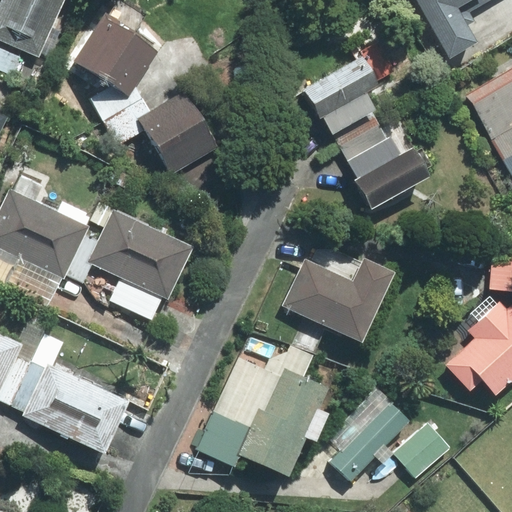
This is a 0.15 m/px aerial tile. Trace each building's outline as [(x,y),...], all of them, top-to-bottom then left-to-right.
[(0,0),(0,71),(10,76),(20,53),(36,60),(38,55),(46,58),(56,33),(49,30),(62,0),(0,0)] [(407,0),(443,62),(471,46),(456,19),(489,0),(407,0)] [(96,84),(128,34),(100,16),(68,66),(96,84)] [(394,75),(374,42),(351,56),(353,58),(295,92),(316,128),(324,123),(355,193),(417,166),(411,153),(392,161),(365,99),(374,94),(371,89),(394,75)] [(511,72),(462,100),(485,142),(511,129),(511,72)] [(197,125),(179,94),(147,112),(127,77),(88,99),(115,147),(140,133),(150,151),(197,125)] [(511,130),(485,142),(511,191),(511,130)] [(32,206),(40,188),(18,178),(9,196),(2,193),(0,198),(0,252),(62,279),(84,229),(32,206)] [(192,249),(112,209),(95,242),(84,237),(64,278),(80,286),(91,264),(118,277),(105,303),(149,324),(160,301),(165,303),(192,249)] [(511,255),(489,254),(486,291),(511,293),(511,255)] [(346,281),(304,259),(279,308),(300,319),(325,331),(356,347),(392,277),(358,260),(346,281)] [(471,338),(442,366),(470,395),(479,386),(492,399),(511,379),(511,304),(503,295),(465,333),(471,338)] [(0,407),(6,411),(7,409),(31,360),(43,336),(52,319),(31,309),(14,344),(0,336),(0,407)] [(325,331),(300,319),(287,345),(311,358),(325,331)] [(31,360),(7,409),(6,411),(101,458),(127,405),(50,367),(61,345),(43,336),(31,360)] [(227,467),(230,458),(279,481),(298,440),(308,444),(321,415),(311,411),(321,388),(271,365),(267,373),(235,358),(193,452),(227,467)] [(379,467),(390,455),(382,448),(406,422),(369,388),(311,452),(348,486),(371,460),(379,467)] [(413,482),(449,449),(426,423),(390,455),(413,482)] [(372,501),(390,480),(377,468),(359,489),(372,501)]
